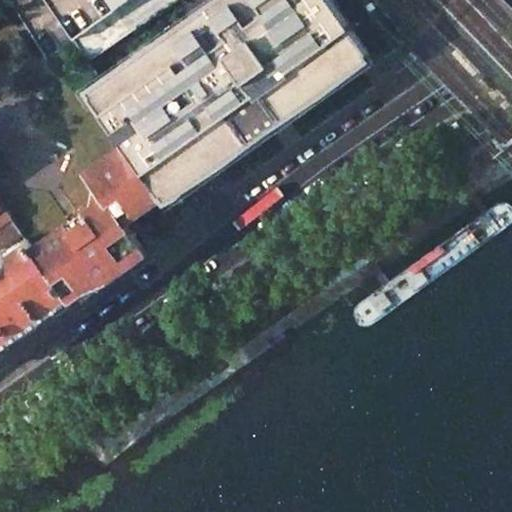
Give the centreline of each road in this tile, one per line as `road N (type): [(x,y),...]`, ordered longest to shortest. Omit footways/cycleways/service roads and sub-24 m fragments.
road 1 (tertiary): [(511,43),(0,406)]
road 2 (track): [(219,248),(265,304),(206,350)]
